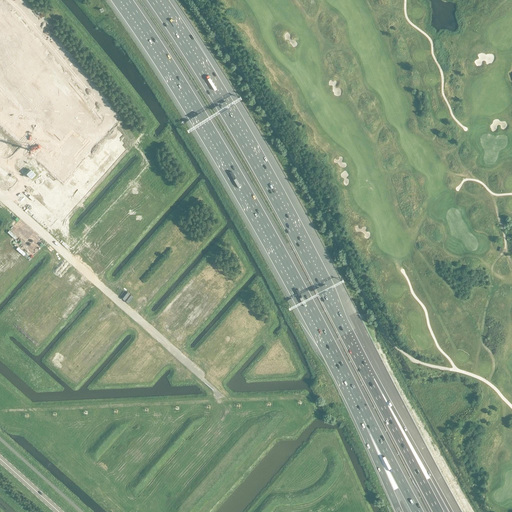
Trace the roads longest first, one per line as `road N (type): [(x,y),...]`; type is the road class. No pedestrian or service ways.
road 1 (motorway): [(437,505),(275,197),(152,0)]
road 2 (motorway): [(126,0),(224,152),(377,435)]
road 3 (unclassified): [(221,396),(0,196)]
road 4 (track): [(381,330),(472,511)]
